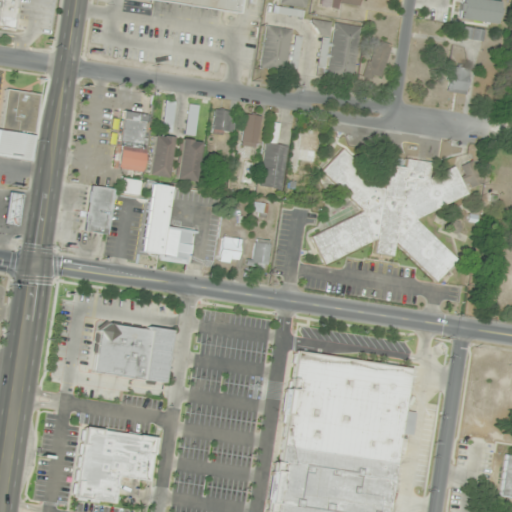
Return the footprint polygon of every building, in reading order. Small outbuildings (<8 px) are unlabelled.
[(17,0),(0,0),(0,27),(15,29),(17,0)] [(154,0),(237,14),(239,0),(154,0)] [(307,0),(280,0),(280,4),(306,8),(307,0)] [(321,0),(320,6),(340,9),(341,2),(360,5),(361,0),(321,0)] [(329,22),(313,21),(313,33),(329,34),(329,22)] [(354,77),(360,26),(334,23),(328,74),(354,77)] [(287,71),(292,29),(265,26),(260,67),(287,71)] [(483,41),(485,30),(462,26),(460,37),(483,41)] [(384,79),(388,42),(369,40),(365,77),(384,79)] [(468,92),(468,68),(447,68),(447,92),(468,92)] [(0,156),(32,160),(39,93),(4,89),(0,128),(0,156)] [(236,112),(215,110),(213,131),(233,133),(236,112)] [(150,114),(123,111),(116,169),(143,171),(150,114)] [(261,116),(245,114),(241,144),(257,146),(261,116)] [(288,145),(276,144),(279,124),(269,122),(260,186),(282,189),(288,145)] [(319,131),(302,129),(300,150),(294,149),(292,167),(298,168),(299,161),(316,163),(319,131)] [(149,176),(168,178),(172,137),(153,135),(149,176)] [(196,183),(200,141),(181,139),(177,181),(196,183)] [(413,217),(466,198),(466,195),(457,168),(430,177),(430,161),(407,161),(406,166),(389,166),(386,177),(386,181),(383,188),(345,151),(342,150),(321,171),(359,208),(362,216),(319,231),(313,237),(322,262),(375,244),(375,252),(385,256),(392,256),(396,243),(436,282),(456,261),(454,257),(413,217)] [(459,166),(469,188),(483,181),(473,160),(459,166)] [(139,195),(140,181),(123,179),(121,193),(139,195)] [(164,226),(170,187),(151,184),(141,256),(191,263),(195,230),(164,226)] [(83,231),(109,234),(114,188),(88,185),(83,231)] [(5,224),(19,225),(22,194),(8,192),(5,224)] [(253,216),(266,218),(268,203),(255,202),(253,216)] [(242,240),(223,236),(218,260),(237,264),(242,240)] [(266,269),(271,242),(252,239),(248,265),(266,269)] [(94,331),(105,323),(142,329),(143,326),(168,330),(160,384),(89,373),(95,333),(94,331)] [(294,353),(406,370),(400,411),(411,413),(408,435),(397,433),(385,511),(262,511),(263,505),(262,505),(267,471),(268,472),(269,462),(276,463),(281,428),(279,428),(281,416),(277,416),(281,390),(287,391),(288,380),(290,380),(294,353)] [(80,427),(151,438),(145,482),(115,478),(111,504),(86,501),(86,502),(69,499),(80,427)] [(499,493),(511,494),(511,459),(504,458),(499,493)]
